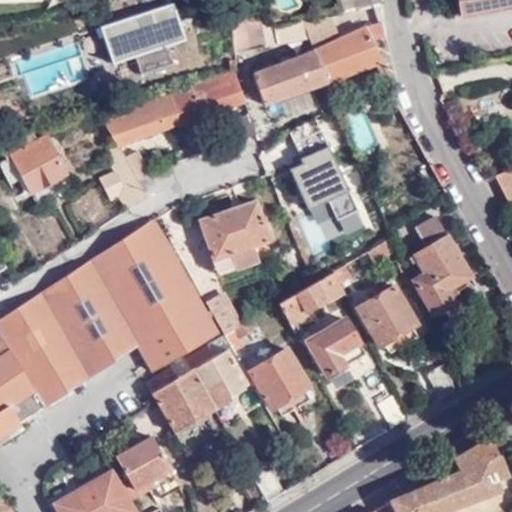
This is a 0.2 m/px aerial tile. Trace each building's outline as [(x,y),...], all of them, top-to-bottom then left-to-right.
[(337,0),(340,9),(370,3),(369,0),(337,0)] [(511,4),(511,0),(458,0),(461,14),(511,4)] [(111,60),(134,53),(140,72),(172,62),(167,44),(184,39),(173,2),(101,23),(106,41),(111,60)] [(234,52),(308,38),(300,18),(271,25),(258,11),(232,16),(234,52)] [(106,41),(101,23),(95,25),(101,43),(106,41)] [(384,35),(382,23),(372,24),(313,50),(327,82),(382,61),(373,40),(372,38),(384,35)] [(385,37),(383,23),(382,23),(384,35),(372,38),(373,40),(385,37)] [(263,104),(327,82),(313,50),(253,72),(263,104)] [(198,118),(244,101),(234,72),(167,92),(180,124),(198,118)] [(139,179),(145,173),(134,153),(130,154),(125,142),(180,124),(167,92),(102,110),(120,144),(139,179)] [(386,113),(400,108),(394,99),(384,103),(386,113)] [(235,141),(256,134),(249,112),(227,121),(235,141)] [(298,151),(321,141),(311,119),(289,129),(298,151)] [(67,173),(47,136),(27,147),(24,141),(5,152),(8,158),(0,162),(0,168),(9,184),(20,178),(28,195),(67,173)] [(126,192),(134,206),(147,196),(139,179),(120,144),(107,151),(117,171),(100,179),(111,200),(126,192)] [(285,167),(304,212),(347,195),(328,149),(285,167)] [(511,166),(492,175),(507,202),(511,199),(511,166)] [(308,248),(359,233),(349,200),(298,215),(308,248)] [(199,220),(213,260),(253,246),(269,241),(254,202),(199,220)] [(444,288),(467,273),(433,213),(410,227),(422,248),(410,255),(420,272),(411,277),(431,314),(452,301),(444,288)] [(0,436),(140,345),(154,370),(217,335),(152,220),(0,319),(0,436)] [(372,265),(393,253),(387,241),(366,253),(372,265)] [(253,246),(213,260),(218,272),(257,259),(253,246)] [(283,253),(291,278),(303,274),(295,249),(283,253)] [(332,273),(337,283),(349,277),(343,266),(332,273)] [(277,304),(287,322),(341,291),(337,283),(332,273),(277,304)] [(206,274),(194,281),(211,311),(218,324),(231,317),(206,274)] [(380,343),(407,326),(413,323),(390,286),(371,298),(368,293),(362,296),(365,302),(355,308),(376,345),(380,343)] [(363,353),(343,320),(307,342),(326,377),(363,353)] [(254,331),(248,321),(224,335),(234,352),(244,346),(239,338),(254,331)] [(412,335),(407,326),(380,343),(385,352),(412,335)] [(257,337),(254,331),(239,338),(244,346),(257,337)] [(191,368),(214,408),(228,400),(226,393),(245,382),(226,348),(191,368)] [(267,411),(270,416),(277,412),(274,407),(300,391),(306,387),(285,350),(260,365),(255,356),(241,365),(246,373),(249,372),(270,408),(267,411)] [(426,373),(439,396),(454,387),(443,363),(426,373)] [(145,381),(174,432),(214,408),(191,368),(175,377),(169,366),(145,381)] [(274,407),(277,412),(279,417),(306,401),(300,391),(274,407)] [(379,403),(392,426),(405,418),(393,394),(379,403)] [(148,479),(151,486),(159,500),(180,487),(151,434),(114,456),(120,467),(132,488),(148,479)] [(456,470),(386,500),(389,506),(391,511),(443,511),(499,490),(496,481),(506,477),(489,435),(451,458),(456,470)] [(267,501),(283,492),(268,464),(252,473),(267,501)] [(113,471),(129,498),(151,486),(148,479),(132,488),(120,467),(113,471)] [(58,511),(136,511),(129,498),(113,471),(111,469),(54,503),(58,511)] [(11,511),(0,495),(0,511),(11,511)]
